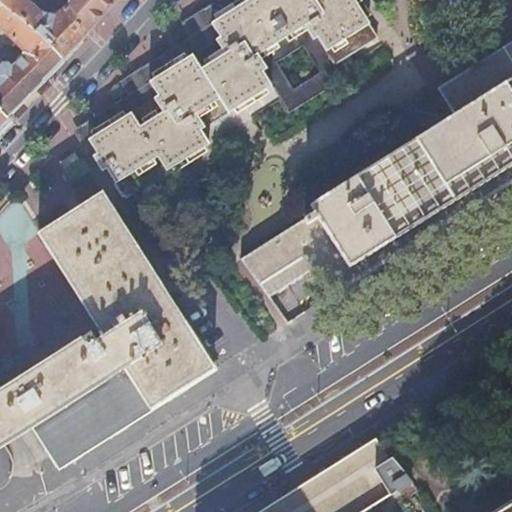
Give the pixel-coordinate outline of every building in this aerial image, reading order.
[(34,31),(60,58),(86,32),(66,4),(54,14),(43,14),(33,9),(24,0),(6,0),(2,2),(0,3),(34,31)] [(0,111),(5,117),(61,60),(60,58),(34,31),(0,3),(2,2),(0,0),(0,29),(24,53),(12,66),(8,62),(0,64),(0,111)] [(130,97),(74,132),(83,147),(90,143),(97,155),(110,148),(102,134),(173,92),(165,77),(264,16),(254,0),(353,0),(380,43),(381,43),(354,0),(222,0),(182,24),(191,39),(121,81),(130,97)] [(74,0),(93,26),(95,28),(120,0),(74,0)] [(110,148),(97,155),(123,199),(124,198),(210,147),(202,132),(272,90),(255,60),(313,25),(338,67),(380,43),(353,0),(254,0),(264,16),(165,77),(173,92),(102,134),(110,148)] [(371,0),(354,0),(381,43),(393,36),(371,0)] [(454,0),(491,11),(509,0),(454,0)] [(313,25),(255,60),(272,90),(202,132),(210,147),(124,198),(134,215),(243,150),(235,135),(281,107),(289,119),(348,85),(338,67),(313,25)] [(311,217),(242,261),(266,300),(308,275),(325,301),(511,184),(511,47),(441,93),(461,125),(428,146),(423,139),(319,203),(312,208),(316,214),(311,217)] [(73,146),(52,158),(63,176),(83,165),(73,146)] [(0,449),(32,429),(59,471),(74,462),(151,412),(150,410),(213,371),(103,196),(42,234),(105,337),(97,342),(93,336),(0,394),(0,449)] [(511,511),(511,505),(500,511),(429,511),(424,503),(373,440),(258,511),(511,511)]
